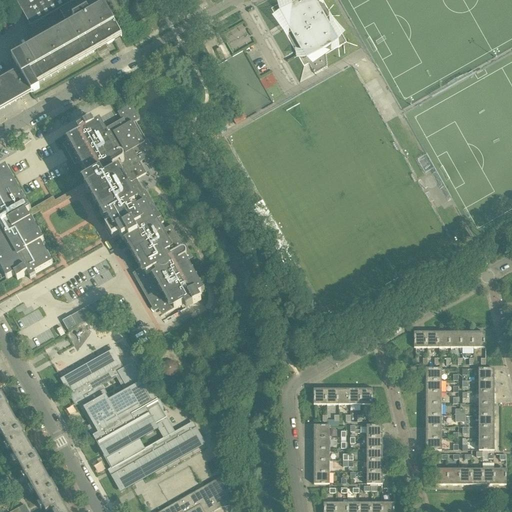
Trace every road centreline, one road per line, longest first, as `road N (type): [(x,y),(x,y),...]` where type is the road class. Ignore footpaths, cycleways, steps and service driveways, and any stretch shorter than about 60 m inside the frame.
road 1 (residential): [(0,132),(234,0)]
road 2 (residential): [(375,334),(299,377),(287,393),(300,511)]
road 3 (residential): [(100,511),(0,335)]
road 4 (residential): [(421,511),(375,334)]
road 5 (residential): [(487,272),(375,334)]
